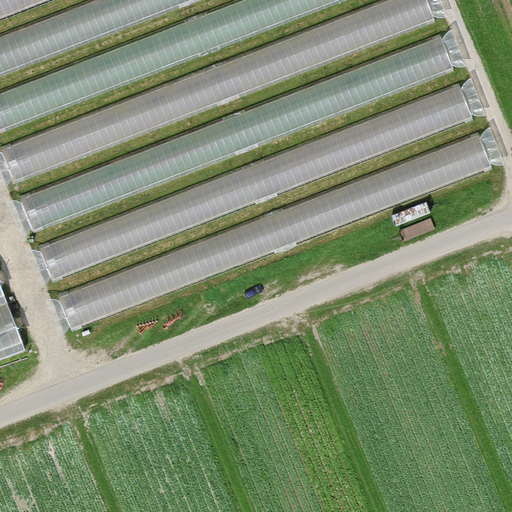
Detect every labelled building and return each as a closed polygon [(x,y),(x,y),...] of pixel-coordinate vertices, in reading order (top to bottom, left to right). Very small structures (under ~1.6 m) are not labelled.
[(248,0),(0,95),(0,132),(345,0),(248,0)] [(0,0),(0,19),(49,0),(0,0)] [(94,0),(0,36),(0,74),(193,0),(94,0)] [(427,0),(387,0),(4,147),(17,179),(435,19),(427,0)] [(438,37),(19,198),(32,230),(450,70),(438,37)] [(459,90),(40,251),(53,283),(471,123),(459,90)] [(481,136),(62,296),(75,329),(493,168),(481,136)] [(0,283),(0,364),(27,354),(0,283)]
